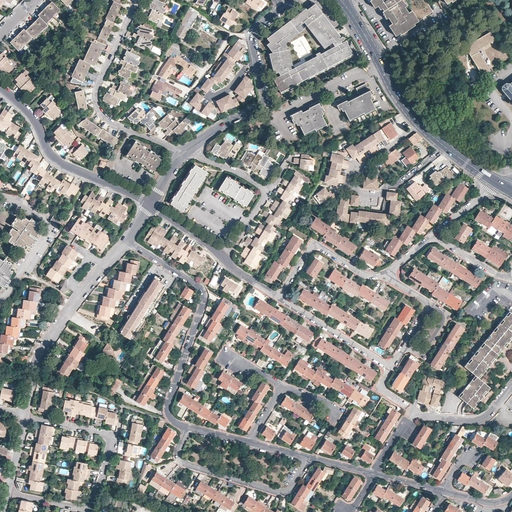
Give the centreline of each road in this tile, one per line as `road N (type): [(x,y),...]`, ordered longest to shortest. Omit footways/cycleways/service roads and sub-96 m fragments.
road 1 (residential): [(190,427),(174,422),(167,407),(202,290),(126,240)]
road 2 (residential): [(184,150),(110,122),(98,109),(95,88),(136,0)]
road 3 (residential): [(283,7),(248,34),(263,102),(184,150)]
road 4 (residential): [(149,202),(58,161),(26,108),(4,90)]
road 5 (residential): [(190,427),(177,449),(187,465),(281,492),(308,458)]
road 6 (residential): [(7,493),(84,507),(110,434)]
road 7 (residential): [(386,276),(310,242),(277,297)]
road 8 (secondary): [(340,0),(419,124)]
road 9 (residential): [(277,297),(389,367)]
road 10 (residential): [(103,264),(34,370)]
